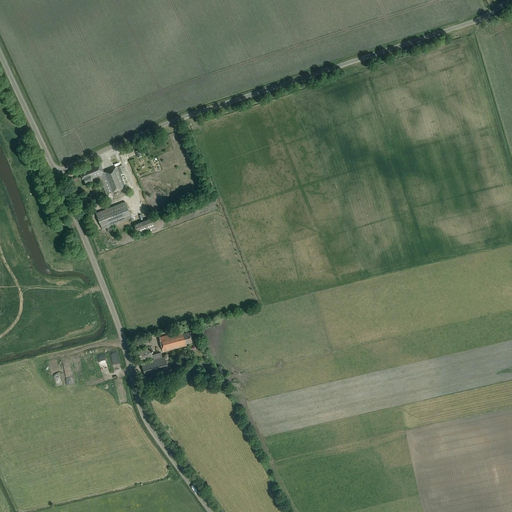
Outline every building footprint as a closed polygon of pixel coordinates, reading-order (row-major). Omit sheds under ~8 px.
[(92,181),(92,180),(92,179),(99,176),(107,195),(130,185),(122,165),(104,172),(100,162),(80,170),(83,179),(84,178),(86,183),(92,181)] [(103,229),(132,218),(125,201),(102,210),(102,209),(98,210),(99,212),(96,213),(103,229)] [(134,224),(139,237),(158,229),(153,217),(134,224)] [(126,232),(125,227),(121,228),(120,223),(116,224),(119,234),(126,232)] [(186,344),(193,342),(190,332),(183,334),(182,332),(159,338),(163,352),(186,346),(186,344)] [(138,351),(142,362),(147,361),(154,359),(150,346),(146,347),(146,348),(138,351)] [(111,355),(114,366),(122,364),(119,352),(111,355)] [(161,352),(152,354),(154,359),(141,363),(146,379),(170,371),(165,356),(162,357),(161,352)] [(85,369),(77,372),(80,378),(87,376),(85,369)]
